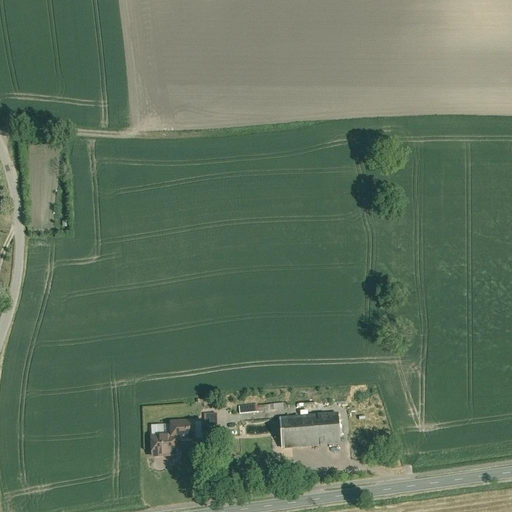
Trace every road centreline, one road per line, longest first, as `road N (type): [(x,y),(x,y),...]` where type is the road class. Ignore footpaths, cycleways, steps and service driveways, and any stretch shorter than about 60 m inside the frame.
road 1 (tertiary): [(240,511),(511,474)]
road 2 (unclassified): [(0,345),(17,246),(0,155)]
